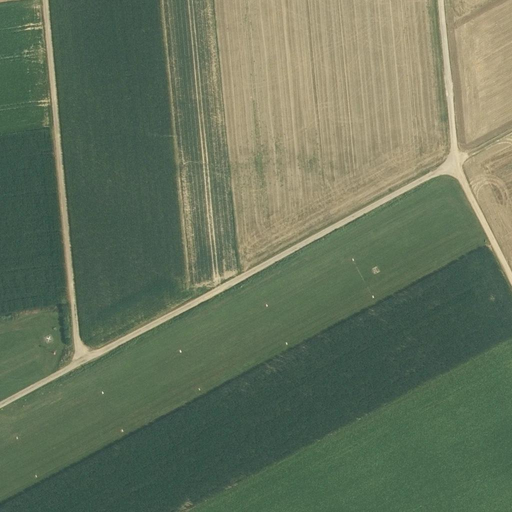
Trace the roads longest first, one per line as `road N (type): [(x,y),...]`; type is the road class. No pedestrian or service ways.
road 1 (track): [(83,362),(455,162)]
road 2 (track): [(83,362),(45,0)]
road 3 (track): [(440,0),(455,162),(511,277)]
